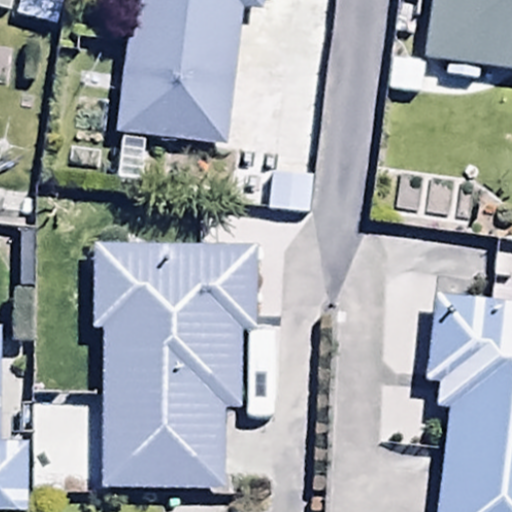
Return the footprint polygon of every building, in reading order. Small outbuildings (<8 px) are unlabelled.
[(132,0),(116,149),(226,159),(242,16),(258,18),(259,0),(132,0)] [(511,0),(437,0),(431,77),(448,78),(447,88),(476,90),(477,78),(511,81),(511,0)] [(259,260),(94,259),(93,343),(104,343),(102,500),(223,501),(224,419),(240,419),(241,345),(258,345),(259,260)] [(511,511),(511,295),(490,292),(487,316),(434,310),(424,396),(439,398),(436,421),(451,423),(440,511),(511,511)] [(0,511),(28,511),(28,453),(0,452),(0,511)]
